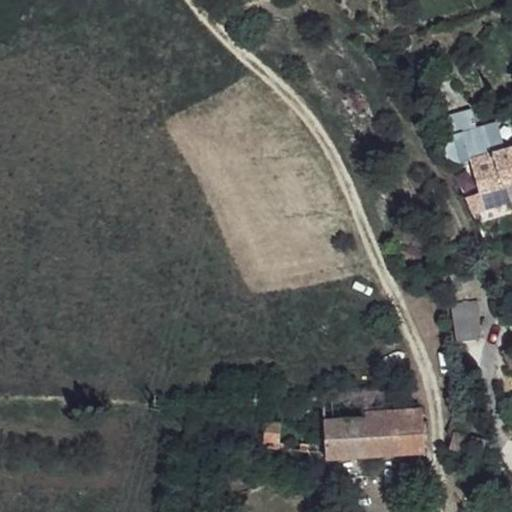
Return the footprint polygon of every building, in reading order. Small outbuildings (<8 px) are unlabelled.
[(485,104),(459,110),(468,132),(491,125),(485,104)] [(491,125),(468,132),(480,159),(495,156),(511,151),(511,147),(505,123),(491,125)] [(511,151),(495,156),(503,191),(511,188),(511,151)] [(480,159),(472,160),(482,195),(503,191),(495,156),(480,159)] [(508,206),(503,191),(482,195),(488,213),(508,206)] [(482,195),(468,199),(475,214),(488,213),(482,195)] [(479,303),(453,305),(456,343),(482,342),(479,303)] [(382,391),(319,396),(321,407),(325,450),(317,451),(319,460),(426,451),(423,409),(386,410),(382,391)] [(321,407),(283,409),(278,423),(276,447),(317,451),(325,450),(321,407)] [(278,423),(193,418),(190,442),(276,447),(278,423)] [(473,423),(457,418),(452,430),(458,433),(453,449),(483,461),(489,442),(471,435),(473,423)] [(199,511),(203,463),(187,461),(181,511),(199,511)] [(343,478),(344,489),(359,490),(359,480),(343,478)]
